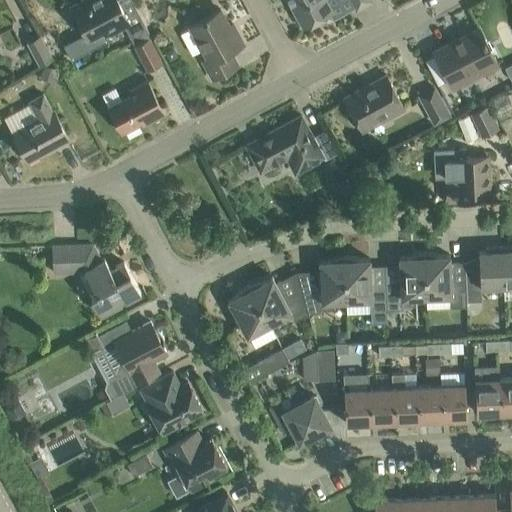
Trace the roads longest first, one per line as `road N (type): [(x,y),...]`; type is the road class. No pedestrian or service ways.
road 1 (residential): [(173,284),(332,224),(511,219)]
road 2 (residential): [(282,483),(365,442),(511,438)]
road 3 (residential): [(282,483),(173,284)]
road 4 (residential): [(114,177),(301,75)]
road 5 (residential): [(301,75),(440,0)]
road 6 (residential): [(173,284),(114,177)]
